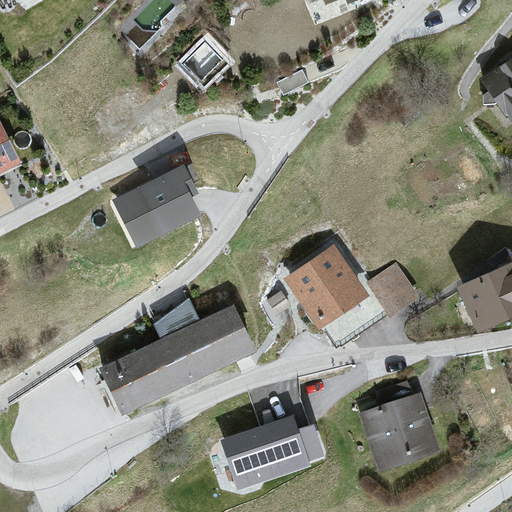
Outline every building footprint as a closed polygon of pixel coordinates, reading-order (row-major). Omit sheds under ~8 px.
[(321,0),(326,9),(356,0),(321,0)] [(511,61),(478,84),(511,127),(511,126),(511,61)] [(0,175),(15,165),(0,134),(0,175)] [(106,198),(133,254),(195,221),(170,163),(106,198)] [(333,254),(279,285),(312,337),(366,303),(333,254)] [(511,267),(453,292),(473,336),(511,321),(511,267)] [(100,375),(121,425),(253,365),(233,315),(100,375)] [(421,402),(354,418),(376,477),(435,459),(421,402)] [(293,416),(220,441),(237,489),(310,465),(293,416)]
